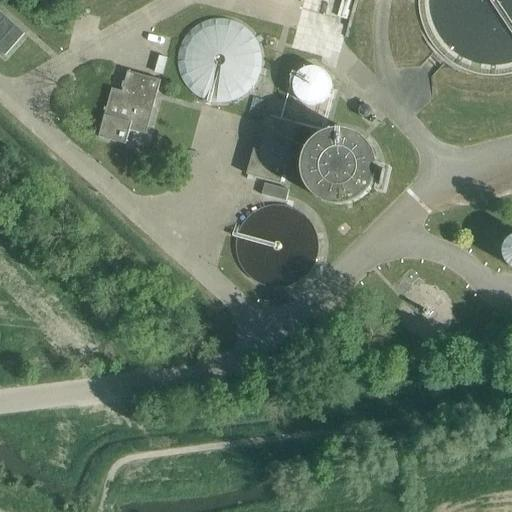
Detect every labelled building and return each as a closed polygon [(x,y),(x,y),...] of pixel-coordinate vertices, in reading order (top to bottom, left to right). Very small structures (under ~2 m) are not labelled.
[(25,34),(0,11),(0,50),(5,55),(25,34)] [(181,72),(186,83),(194,92),(204,99),(216,102),(227,101),(239,98),(248,91),(256,81),(260,69),(260,55),(255,43),(247,32),(236,25),(223,22),(210,23),(199,28),(190,37),(183,47),(180,59),(181,72)] [(294,91),(297,97),(300,101),(305,104),(311,106),(316,106),(322,104),(326,101),(330,96),(332,90),(332,84),(330,78),(326,73),(320,69),(314,68),(308,68),(303,71),(298,75),(295,80),(294,86),(294,91)] [(147,129),(153,110),(161,80),(128,71),(122,91),(112,88),(99,137),(126,144),(131,125),(147,129)] [(298,124),(269,118),(260,151),(254,149),(247,175),(281,184),(298,124)] [(303,177),(308,188),(315,197),(325,203),(336,206),(347,206),(358,202),(367,196),(374,186),(378,175),(378,162),(374,150),(366,140),(355,133),(342,130),(331,132),(320,136),(311,144),(305,154),(302,166),(303,177)] [(501,257),(503,263),(507,267),(511,270),(511,235),(509,237),(505,241),(502,246),(500,251),(501,257)] [(206,332),(197,340),(200,344),(210,337),(206,332)]
